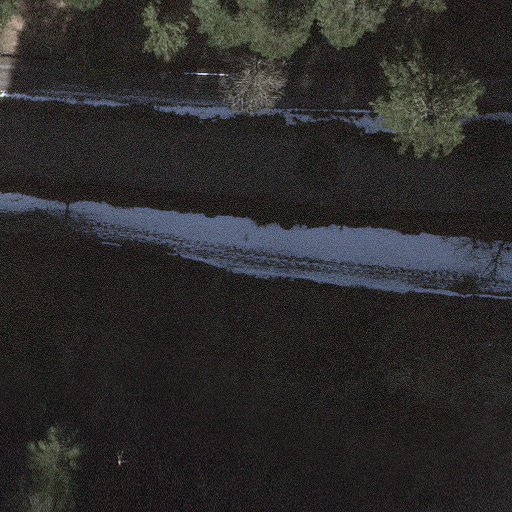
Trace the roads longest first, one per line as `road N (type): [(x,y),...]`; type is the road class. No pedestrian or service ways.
road 1 (track): [(0,223),(511,282)]
road 2 (track): [(0,82),(75,90),(511,89)]
